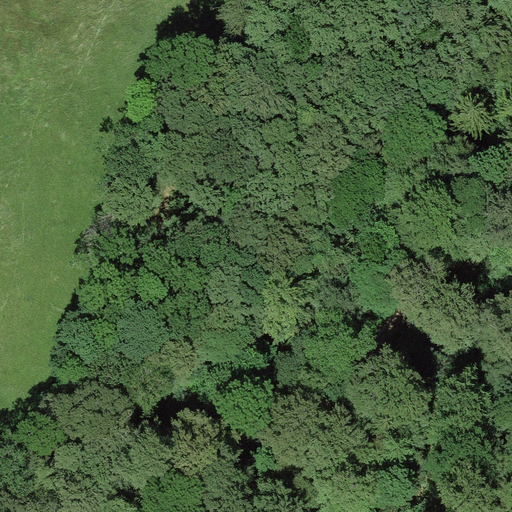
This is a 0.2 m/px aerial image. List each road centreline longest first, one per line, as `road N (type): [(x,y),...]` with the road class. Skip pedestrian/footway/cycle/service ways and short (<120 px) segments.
road 1 (track): [(236,0),(166,98),(136,160),(68,380),(48,409),(0,447)]
road 2 (track): [(217,511),(417,233),(511,153)]
